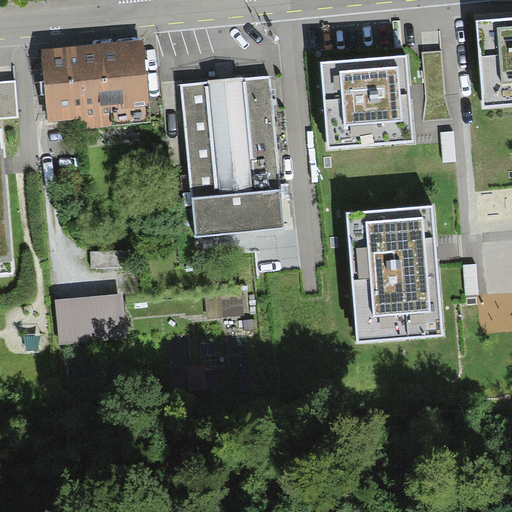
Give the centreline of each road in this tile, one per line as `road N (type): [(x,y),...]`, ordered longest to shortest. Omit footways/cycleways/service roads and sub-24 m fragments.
road 1 (unknown): [(449,0),(487,264)]
road 2 (residential): [(0,27),(154,11)]
road 3 (residential): [(154,11),(294,0)]
